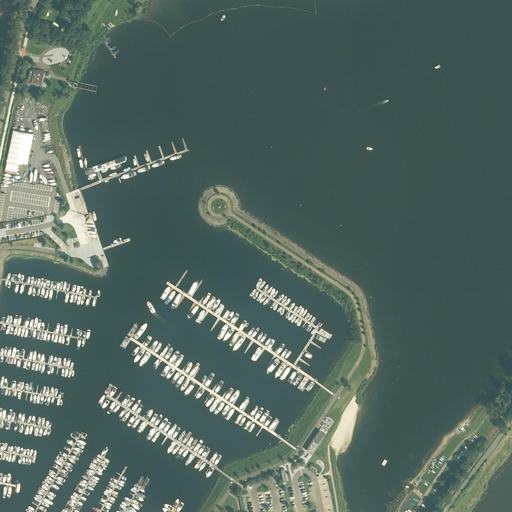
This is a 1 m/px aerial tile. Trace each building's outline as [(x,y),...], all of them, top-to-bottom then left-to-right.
[(0,19),(15,10),(8,0),(6,0),(0,3),(0,19)] [(76,12),(68,7),(62,15),(65,17),(64,19),(69,23),(76,12)] [(26,77),(25,83),(36,86),(37,85),(42,86),(45,72),(42,71),(43,70),(38,69),(38,70),(32,68),(31,70),(29,70),(28,77),(26,77)] [(12,128),(7,160),(16,162),(16,160),(28,162),(33,131),(12,128)] [(313,451),(326,432),(319,427),(306,447),(313,451)]
